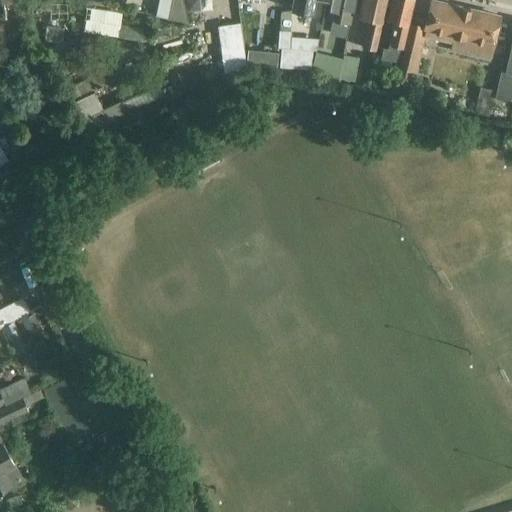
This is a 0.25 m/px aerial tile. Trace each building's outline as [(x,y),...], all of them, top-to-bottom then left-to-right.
[(189,24),(184,0),(182,0),(176,0),(171,20),(189,24)] [(293,0),(292,9),(311,13),(313,0),(293,0)] [(349,23),(354,0),(331,0),(328,18),(349,23)] [(387,0),(362,0),(359,16),(369,19),(362,46),(376,50),(387,0)] [(399,62),(413,0),(391,0),(387,19),(395,21),(388,48),(383,47),(383,48),(380,47),(378,57),(399,62)] [(490,57),(500,16),(430,0),(424,28),(408,24),(398,68),(415,72),(425,29),(466,38),(463,51),(490,57)] [(197,22),(209,22),(209,6),(197,6),(197,22)] [(223,72),(246,61),(241,22),(217,25),(223,72)] [(313,69),(317,52),(317,50),(292,49),(294,32),(280,30),(279,67),(313,69)] [(511,41),(504,75),(499,74),(494,99),(504,101),(508,101),(511,98),(511,97),(511,41)] [(340,75),(343,63),(343,60),(317,52),(313,69),(312,74),(339,82),(340,78),(340,75)] [(344,55),(343,60),(343,63),(340,75),(340,78),(355,81),(360,58),(344,55)] [(489,114),(495,91),(480,88),(474,111),(489,114)] [(82,126),(98,122),(93,105),(77,110),(82,126)] [(0,165),(1,165),(1,164),(8,160),(0,145),(0,165)] [(0,301),(33,284),(20,260),(0,270),(0,301)] [(0,327),(30,311),(23,298),(0,310),(0,309),(0,327)] [(24,403),(0,413),(0,428),(30,415),(24,403)] [(0,446),(0,494),(21,484),(0,446)] [(138,450),(124,453),(126,464),(140,461),(138,450)] [(206,511),(197,495),(186,501),(168,511),(165,511),(206,511)]
